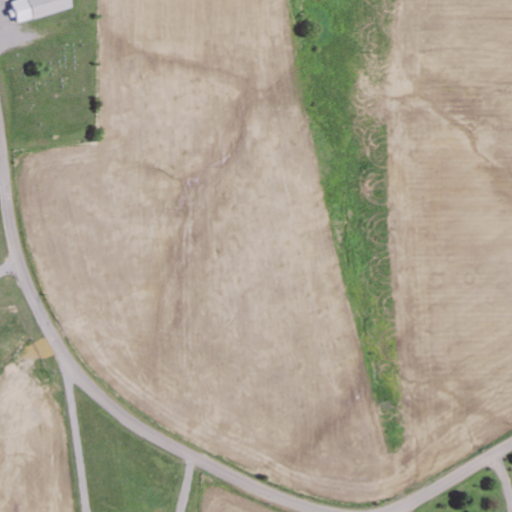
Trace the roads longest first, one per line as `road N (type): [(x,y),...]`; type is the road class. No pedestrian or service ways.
road 1 (residential): [(313,511),(143,431),(79,373),(26,272),(0,132)]
road 2 (residential): [(79,373),(71,409),(100,511)]
road 3 (residential): [(511,446),(388,511)]
